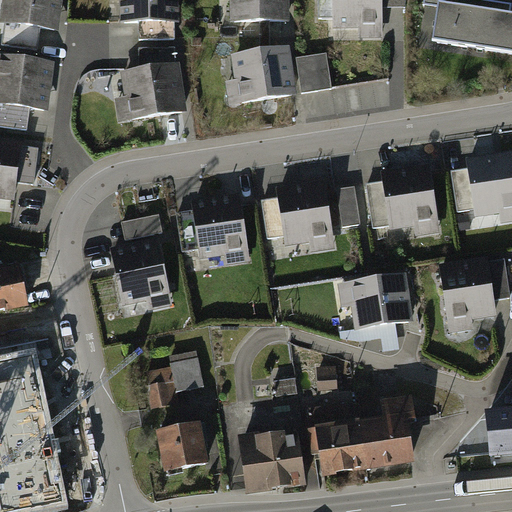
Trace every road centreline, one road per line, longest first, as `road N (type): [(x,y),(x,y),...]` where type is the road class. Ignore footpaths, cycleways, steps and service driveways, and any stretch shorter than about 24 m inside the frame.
road 1 (residential): [(511,112),(130,174),(94,190),(74,222),(70,261),(126,511)]
road 2 (residential): [(432,501),(430,459),(478,417),(511,359)]
